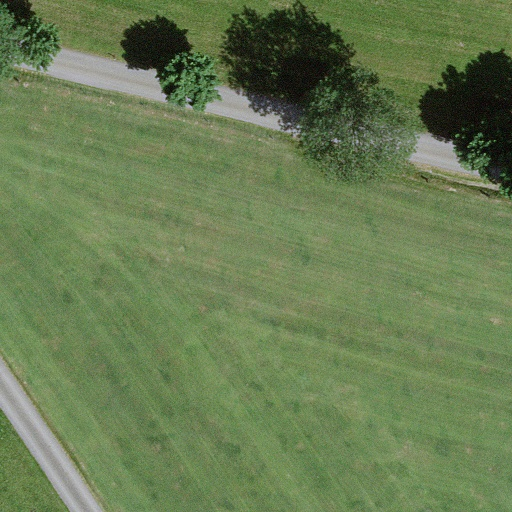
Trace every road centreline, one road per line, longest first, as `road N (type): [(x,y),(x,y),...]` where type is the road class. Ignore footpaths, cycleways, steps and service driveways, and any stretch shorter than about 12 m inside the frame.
road 1 (unclassified): [(511,167),(0,49)]
road 2 (track): [(0,383),(87,511)]
